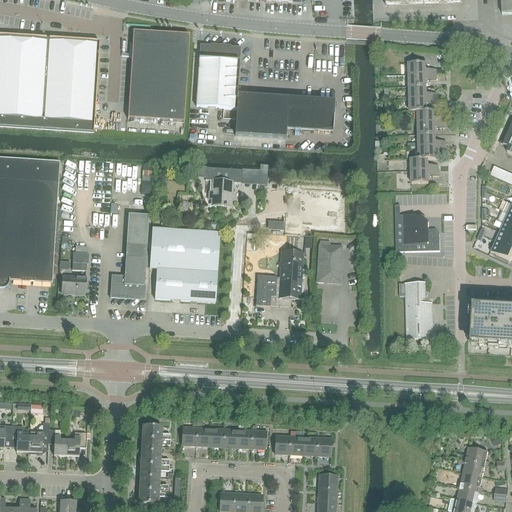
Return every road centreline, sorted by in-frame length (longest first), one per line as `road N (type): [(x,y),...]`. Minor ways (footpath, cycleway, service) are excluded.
road 1 (unclassified): [(511,52),(462,40),(196,19),(101,0)]
road 2 (tertiary): [(511,396),(118,371)]
road 3 (residential): [(460,281),(460,173),(511,55)]
road 4 (unclassified): [(343,339),(120,328)]
road 5 (residential): [(283,511),(285,486),(276,473),(209,470),(198,477),(193,511)]
road 6 (unclassified): [(120,328),(0,320)]
